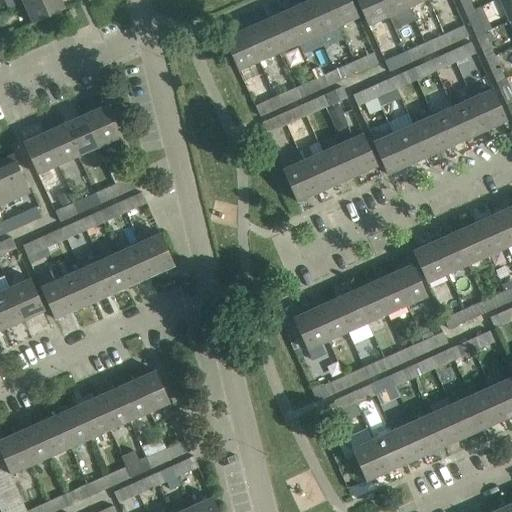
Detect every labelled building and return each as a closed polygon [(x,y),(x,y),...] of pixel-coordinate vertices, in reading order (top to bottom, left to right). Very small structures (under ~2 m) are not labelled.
[(64,8),(60,0),(27,0),(23,2),(32,22),(64,8)] [(325,0),(307,0),(302,2),(317,34),(337,25),(325,0)] [(349,0),(325,0),(337,25),(357,16),(349,0)] [(356,0),(368,25),(388,16),(380,0),(356,0)] [(408,7),(404,0),(380,0),(388,16),(408,7)] [(302,2),(282,11),(296,44),(317,34),(302,2)] [(282,11),(262,20),(276,53),(296,44),(282,11)] [(468,19),(476,37),(484,33),(476,15),(468,19)] [(262,20),(241,29),(256,62),(276,53),(262,20)] [(448,45),(461,39),(456,28),(444,34),(448,45)] [(223,38),(238,70),(256,62),(241,29),(223,38)] [(491,49),(484,33),(476,37),(483,53),(491,49)] [(448,45),(444,34),(431,40),(436,50),(448,45)] [(463,44),(450,50),(455,60),(468,54),(463,44)] [(409,62),(422,57),(417,46),(404,52),(409,62)] [(442,66),(455,60),(450,50),(437,55),(442,66)] [(409,62),(404,52),(391,57),(396,68),(409,62)] [(366,56),(353,61),(358,72),(370,66),(366,56)] [(345,78),(358,72),(353,61),(340,67),(345,78)] [(424,61),(411,67),(416,78),(428,72),(424,61)] [(489,65),(496,83),(505,79),(497,61),(489,65)] [(403,84),(416,78),(411,67),(398,73),(403,84)] [(326,73),(313,80),(317,90),(331,84),(326,73)] [(384,79),(371,85),(376,96),(389,90),(384,79)] [(511,95),(511,94),(505,79),(496,83),(504,99),(511,95)] [(317,90),(313,80),(301,85),(306,96),(317,90)] [(364,102),(376,96),(371,85),(359,91),(364,102)] [(320,95),(325,106),(346,96),(341,86),(320,95)] [(492,87),(471,96),(486,128),(506,119),(492,87)] [(277,108),(292,102),(287,91),(272,98),(277,108)] [(313,111),(325,106),(320,95),(308,101),(313,111)] [(486,128),(471,96),(452,105),(466,137),(486,128)] [(277,108),(272,98),(261,102),(266,113),(277,108)] [(103,105),(82,115),(97,147),(117,138),(103,105)] [(339,105),(327,110),(332,120),(336,130),(345,126),(348,125),(339,105)] [(452,105),(432,114),(446,146),(466,137),(452,105)] [(294,107),(281,113),(286,123),(299,118),(294,107)] [(281,113),(268,118),(273,129),(286,123),(281,113)] [(446,146),(432,114),(412,123),(427,155),(446,146)] [(77,156),(97,147),(82,115),(63,123),(77,156)] [(57,164),(77,156),(63,123),(43,132),(57,164)] [(412,123),(393,132),(407,164),(427,155),(412,123)] [(336,130),(342,142),(356,174),(376,165),(362,132),(350,138),(345,126),(336,130)] [(37,173),(57,164),(43,132),(23,141),(37,173)] [(407,164),(393,132),(372,141),(387,173),(407,164)] [(342,142),(322,150),(336,183),(356,174),(342,142)] [(322,150),(302,159),(317,192),(336,183),(322,150)] [(12,154),(0,159),(0,170),(12,198),(29,191),(12,154)] [(282,169),(296,201),(317,192),(302,159),(282,169)] [(0,203),(12,198),(0,170),(0,203)] [(126,179),(114,184),(118,195),(131,189),(126,179)] [(118,195),(114,184),(101,190),(106,201),(118,195)] [(120,201),(125,211),(138,206),(133,195),(120,201)] [(79,213),(92,207),(87,196),(74,202),(79,213)] [(120,201),(108,207),(112,217),(125,211),(120,201)] [(79,213),(74,202),(62,208),(66,218),(79,213)] [(24,224),(40,217),(35,206),(19,214),(24,224)] [(511,206),(492,214),(506,247),(511,258),(511,257),(511,206)] [(94,213),(81,219),(86,229),(98,223),(94,213)] [(19,214),(3,221),(7,231),(24,224),(19,214)] [(472,223),(487,256),(506,247),(492,214),(472,223)] [(81,219),(68,224),(73,235),(86,229),(81,219)] [(487,256),(472,223),(452,232),(467,264),(487,256)] [(54,231),(42,236),(46,247),(59,241),(54,231)] [(447,273),(467,264),(452,232),(433,241),(447,273)] [(159,233),(139,242),(153,274),(174,265),(159,233)] [(42,236),(29,242),(34,253),(46,247),(42,236)] [(3,240),(0,241),(0,254),(8,251),(3,240)] [(427,282),(447,273),(433,241),(412,250),(427,282)] [(153,274),(139,242),(119,251),(134,283),(153,274)] [(119,251),(99,259),(114,292),(134,283),(119,251)] [(114,292),(99,259),(80,268),(94,301),(114,292)] [(426,295),(412,263),(392,272),(406,304),(426,295)] [(80,268),(60,277),(75,309),(94,301),(80,268)] [(406,304),(392,272),(372,281),(386,313),(406,304)] [(75,309),(60,277),(40,286),(54,319),(75,309)] [(29,278),(9,287),(24,319),(44,310),(29,278)] [(501,284),(504,291),(511,287),(511,284),(510,280),(501,284)] [(386,313),(372,281),(352,289),(367,322),(386,313)] [(9,287),(0,291),(0,319),(4,328),(24,319),(9,287)] [(507,302),(511,300),(511,287),(503,292),(507,302)] [(332,298),(347,331),(367,322),(352,289),(332,298)] [(507,302),(503,292),(490,297),(495,308),(507,302)] [(347,331),(332,298),(313,307),(327,340),(347,331)] [(468,320),(481,314),(476,304),(463,309),(468,320)] [(293,316),(307,349),(327,340),(313,307),(293,316)] [(511,312),(510,308),(497,313),(502,324),(511,319),(511,312)] [(468,320),(463,309),(450,315),(455,326),(468,320)] [(427,351),(440,345),(435,334),(422,340),(427,351)] [(482,334),(469,339),(474,350),(486,344),(482,334)] [(469,339),(456,345),(461,356),(474,350),(469,339)] [(427,351),(422,340),(409,346),(414,357),(427,351)] [(429,357),(434,368),(447,362),(442,351),(429,357)] [(388,368),(400,363),(395,352),(383,358),(388,368)] [(429,357),(417,363),(421,373),(434,368),(429,357)] [(375,374),(388,368),(383,358),(370,363),(375,374)] [(390,374),(395,385),(407,380),(403,369),(390,374)] [(134,379),(149,411),(169,402),(154,370),(134,379)] [(348,386),(361,380),(356,370),(343,375),(348,386)] [(390,374),(377,380),(382,391),(395,385),(390,374)] [(348,386),(343,375),(331,381),(335,392),(348,386)] [(511,414),(511,381),(510,377),(490,386),(504,418),(511,414)] [(115,388),(129,420),(149,411),(134,379),(115,388)] [(363,386),(351,392),(355,403),(368,397),(363,386)] [(490,386),(470,395),(485,427),(504,418),(490,386)] [(95,397),(109,429),(129,420),(115,388),(95,397)] [(351,392),(338,398),(342,409),(355,403),(351,392)] [(470,395),(450,404),(465,436),(485,427),(470,395)] [(75,406),(90,438),(109,429),(95,397),(75,406)] [(329,415),(335,412),(338,410),(334,402),(325,406),(329,415)] [(450,404),(431,413),(445,445),(465,436),(450,404)] [(55,414),(70,447),(90,438),(75,406),(55,414)] [(431,413),(411,421),(426,454),(445,445),(431,413)] [(36,423),(50,456),(70,447),(55,414),(36,423)] [(411,421),(391,430),(406,463),(426,454),(411,421)] [(16,432),(31,465),(50,456),(36,423),(16,432)] [(391,430),(372,439),(386,471),(406,463),(391,430)] [(16,432),(0,439),(0,450),(1,452),(6,463),(10,474),(31,465),(16,432)] [(170,460),(166,449),(161,438),(141,447),(151,468),(170,460)] [(351,448),(366,480),(386,471),(372,439),(351,448)] [(179,443),(166,449),(171,460),(183,454),(179,443)] [(121,456),(126,466),(131,477),(144,471),(134,450),(121,456)] [(185,459),(172,465),(177,476),(190,470),(185,459)] [(0,479),(11,474),(10,474),(6,463),(0,465),(0,479)] [(184,491),(177,476),(172,465),(160,471),(164,482),(166,481),(173,495),(184,491)] [(131,477),(126,466),(114,472),(119,483),(131,477)] [(0,492),(16,485),(11,474),(0,479),(0,492)] [(146,477),(133,483),(138,494),(151,488),(146,477)] [(92,495),(105,489),(100,478),(87,484),(92,495)] [(133,483),(120,489),(125,500),(138,494),(133,483)] [(79,501),(92,495),(87,484),(74,490),(79,501)] [(0,505),(21,496),(16,485),(0,492),(0,505)] [(15,511),(26,508),(21,496),(0,505),(0,509),(1,511),(15,511)] [(51,511),(54,511),(65,507),(60,496),(47,502),(51,511)] [(193,511),(217,511),(211,497),(191,506),(193,511)] [(51,511),(47,502),(35,508),(36,511),(51,511)]
